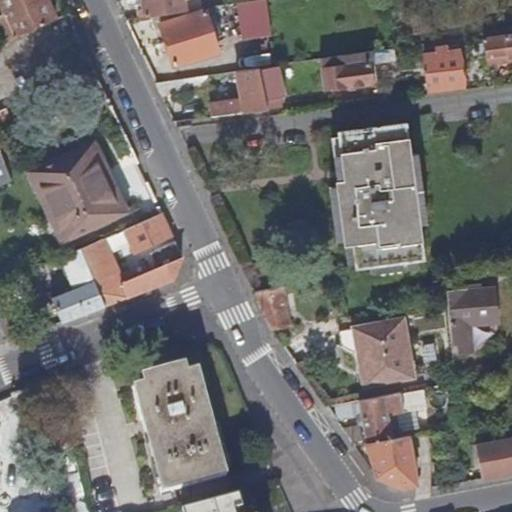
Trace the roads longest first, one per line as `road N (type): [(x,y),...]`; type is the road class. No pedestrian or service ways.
road 1 (residential): [(87,0),(222,284)]
road 2 (residential): [(222,284),(250,357),(354,499),(372,511)]
road 3 (residential): [(0,373),(222,284)]
